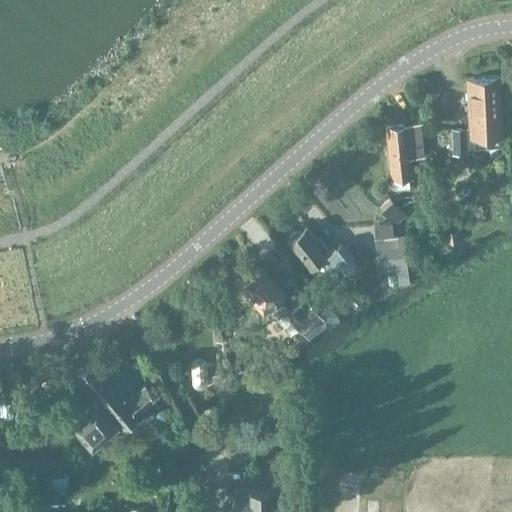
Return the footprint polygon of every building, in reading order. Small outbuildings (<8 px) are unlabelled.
[(470,138),(502,137),(499,76),(467,78),(470,138)] [(423,150),(420,123),(386,126),(391,180),(412,178),(409,151),(423,150)] [(452,128),(454,154),(467,153),(466,127),(452,128)] [(378,209),(393,224),(404,214),(390,198),(378,209)] [(355,261),(340,242),(330,250),(319,237),(317,239),(306,225),(298,232),(294,232),(290,235),(289,239),(287,240),(309,268),(321,258),(330,269),(336,264),(342,271),(355,261)] [(407,268),(404,235),(375,237),(378,270),(407,268)] [(286,310),(299,327),(309,338),(327,324),(319,314),(289,277),(278,285),(260,262),(250,270),(246,270),(243,272),(242,276),(239,278),(263,308),(273,300),(283,313),(286,310)] [(283,313),(273,300),(263,308),(273,320),(277,317),(290,334),(299,327),(286,310),(283,313)] [(120,428),(153,400),(143,389),(142,390),(105,348),(73,374),(96,400),(70,422),(92,447),(117,424),(120,428)] [(238,448),(213,452),(214,461),(239,458),(238,448)] [(16,484),(32,483),(33,494),(68,492),(66,457),(0,460),(0,501),(16,500),(16,484)] [(354,466),(339,465),(337,488),(352,489),(354,466)] [(288,487),(232,489),(232,507),(228,507),(228,511),(292,511),(292,509),(289,509),(288,487)]
